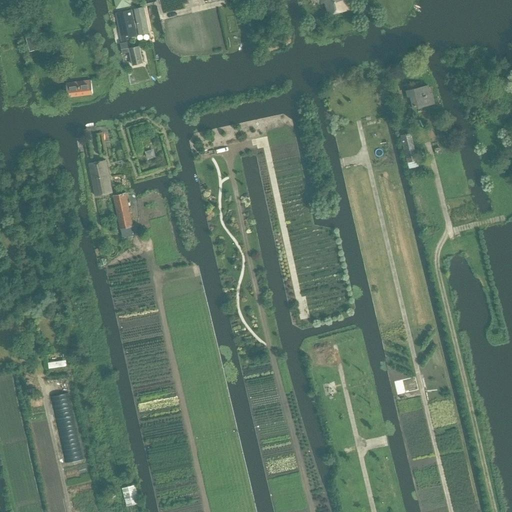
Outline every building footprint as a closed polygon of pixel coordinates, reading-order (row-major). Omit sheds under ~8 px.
[(113,0),(115,9),(131,6),(129,0),(113,0)] [(324,0),(328,15),(350,9),(347,0),(345,0),(324,0)] [(134,9),(139,35),(149,33),(144,7),(134,9)] [(115,13),(121,43),(120,43),(123,54),(129,52),(132,65),(142,63),(139,46),(128,48),(126,38),(137,36),(131,10),(115,13)] [(26,38),(30,52),(41,48),(36,35),(26,38)] [(66,84),(68,97),(92,94),(91,81),(66,84)] [(417,107),(434,103),(432,94),(430,94),(428,86),(407,90),(408,96),(411,96),(414,109),(417,108),(417,107)] [(401,135),(408,163),(417,160),(411,133),(401,135)] [(89,163),(95,196),(112,192),(106,160),(89,163)] [(113,195),(120,229),(133,226),(125,193),(113,195)] [(48,363),(49,369),(66,366),(65,360),(48,363)] [(395,383),(398,394),(418,390),(416,379),(395,383)] [(121,488),(126,506),(139,503),(134,485),(121,488)]
